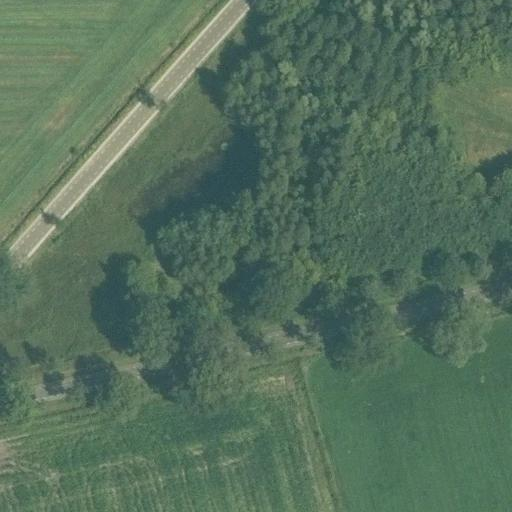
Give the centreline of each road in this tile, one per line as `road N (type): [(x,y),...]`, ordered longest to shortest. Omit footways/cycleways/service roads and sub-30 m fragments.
road 1 (unclassified): [(0,409),(511,290)]
road 2 (tertiary): [(0,274),(243,0)]
